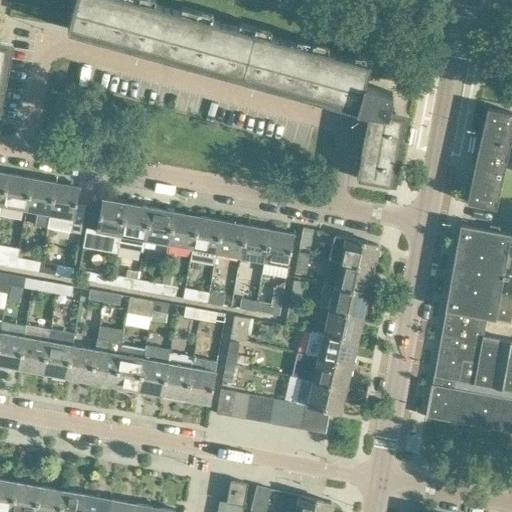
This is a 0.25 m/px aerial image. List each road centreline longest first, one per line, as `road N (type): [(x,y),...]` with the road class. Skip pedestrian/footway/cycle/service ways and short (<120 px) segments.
road 1 (residential): [(24,152),(42,57),(60,44),(325,117),(345,140),(331,206)]
road 2 (residential): [(24,152),(331,206)]
road 3 (residential): [(380,482),(426,227)]
road 4 (residential): [(426,227),(468,0)]
road 5 (residential): [(0,411),(205,449)]
road 6 (residential): [(380,482),(205,449)]
road 7 (residential): [(511,505),(380,482)]
